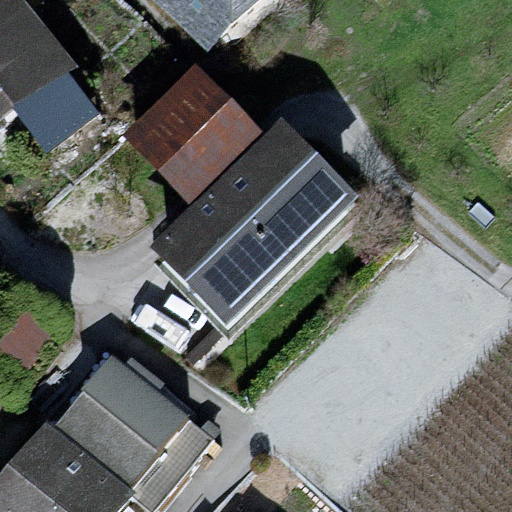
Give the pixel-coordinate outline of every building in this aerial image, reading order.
[(0,139),(80,79),(20,0),(1,0),(0,1),(0,139)] [(149,0),(213,59),(281,0),(149,0)] [(257,132),(200,74),(131,142),(189,201),(201,213),(270,145),(257,132)] [(352,220),(276,138),(270,145),(201,213),(146,258),(229,345),(352,220)] [(72,319),(0,278),(0,396),(22,409),(72,319)] [(113,511),(178,430),(105,367),(0,488),(0,511),(113,511)]
